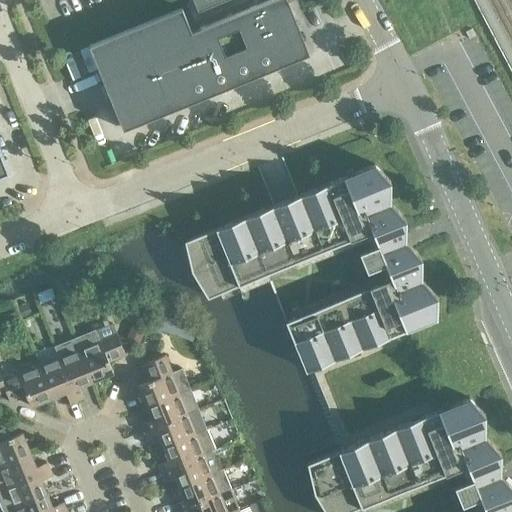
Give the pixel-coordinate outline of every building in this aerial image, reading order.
[(182,7),(89,45),(114,106),(121,103),(130,124),(123,128),(123,129),(309,53),(309,52),(299,56),(276,0),(268,0),(191,31),(182,7)] [(193,0),(197,9),(218,0),(193,0)] [(272,205),(184,240),(191,270),(198,282),(207,297),(266,273),(363,234),(366,241),(369,247),(352,254),(361,276),(378,270),(381,277),(384,284),(287,324),(306,371),(404,330),(437,317),(436,294),(421,278),(421,256),(414,249),(405,240),(405,229),(405,218),(390,201),(390,179),(374,163),(298,194),(284,200),(272,205)] [(75,337),(92,381),(113,372),(109,361),(126,354),(117,332),(100,339),(95,329),(75,337)] [(92,381),(75,337),(54,345),(58,356),(59,355),(77,400),(83,397),(79,386),(92,381)] [(147,406),(191,388),(182,367),(172,371),(165,354),(143,363),(150,380),(138,385),(147,406)] [(38,364),(52,397),(66,391),(70,402),(77,400),(59,355),(58,356),(38,364)] [(52,397),(38,364),(2,378),(0,373),(0,392),(5,390),(10,401),(27,394),(31,405),(52,397)] [(144,430),(199,408),(191,388),(147,406),(152,419),(141,424),(144,430)] [(511,511),(511,485),(508,481),(500,474),(500,461),(500,451),(484,435),(484,413),(469,397),(437,409),(338,450),(306,462),(313,493),(325,511),(346,511),(359,507),(462,466),(465,473),(468,481),(450,487),(459,508),(477,502),(480,510),(480,511),(511,511)] [(163,445),(207,428),(199,408),(144,430),(147,437),(158,432),(163,445)] [(0,465),(30,453),(22,432),(11,437),(4,420),(0,421),(0,465)] [(204,452),(212,449),(215,448),(207,428),(163,445),(169,459),(157,464),(160,470),(204,452)] [(179,486),(212,472),(220,469),(212,449),(204,452),(160,470),(163,477),(174,472),(179,486)] [(30,453),(0,465),(0,488),(5,486),(49,468),(47,462),(36,466),(30,453)] [(5,486),(0,488),(0,503),(3,511),(47,493),(41,479),(52,475),(49,468),(5,486)] [(176,510),(231,488),(223,468),(220,469),(212,472),(179,486),(185,499),(174,504),(176,510)] [(229,511),(239,508),(231,488),(176,510),(176,511),(229,511)] [(47,493),(3,511),(56,511),(66,508),(63,502),(52,506),(47,493)]
